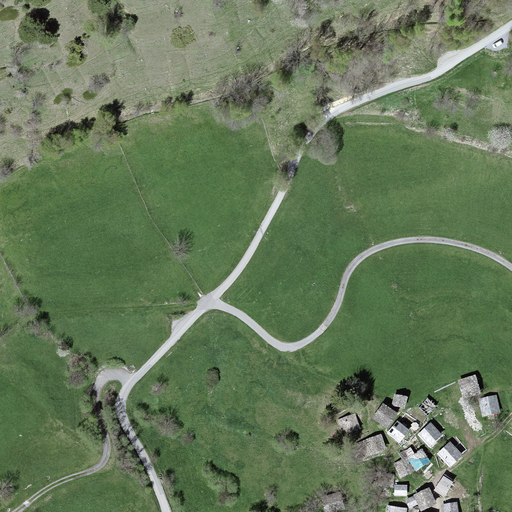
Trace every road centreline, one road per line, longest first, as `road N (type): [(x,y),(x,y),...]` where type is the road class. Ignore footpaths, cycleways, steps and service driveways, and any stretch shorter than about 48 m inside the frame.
road 1 (unclassified): [(208,302),(244,265),(322,119),(434,74),(511,24)]
road 2 (unclassified): [(165,511),(120,404),(208,302)]
road 3 (track): [(320,332),(348,274),(366,254),(392,245),(459,243),(511,270)]
road 4 (track): [(133,382),(111,374),(97,385),(106,449),(95,468),(46,487),(14,511)]
road 5 (unclassified): [(208,302),(285,348),(320,332)]
